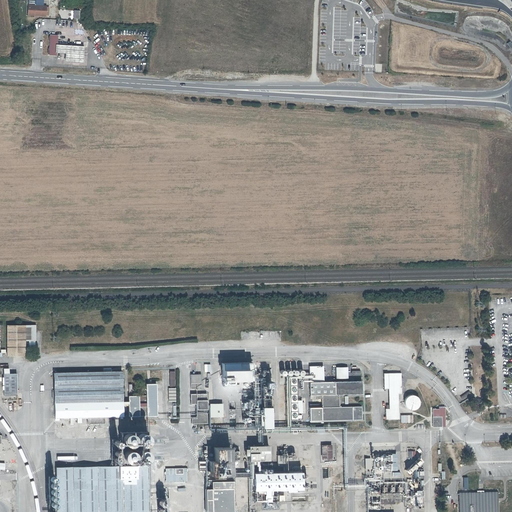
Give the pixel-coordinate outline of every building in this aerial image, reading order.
[(44,16),(44,7),(34,6),(33,11),(33,16),(44,16)] [(66,59),(84,60),(84,46),(57,45),(58,36),(50,36),(50,56),(57,56),(57,54),(66,54),(66,59)] [(9,355),(26,354),(25,325),(8,325),(9,355)] [(254,380),(254,376),(253,363),(223,364),(223,381),(253,381),(254,380)] [(335,367),(335,379),(347,379),(347,367),(335,367)] [(15,374),(8,374),(8,368),(2,368),(3,393),(16,392),(15,374)] [(53,373),(55,418),(82,417),(82,425),(100,424),(100,416),(122,416),(122,408),(128,407),(128,416),(158,416),(156,385),(147,385),(147,402),(139,402),(138,397),(128,397),(128,402),(121,402),(120,371),(53,373)] [(387,411),(387,421),(400,421),(399,395),(403,395),(402,375),(385,375),(386,391),(390,390),(391,411),(387,411)] [(254,380),(253,381),(254,434),(270,434),(270,420),(273,420),(273,414),(270,414),(270,399),(273,399),(273,388),(268,388),(267,379),(261,379),(261,376),(254,376),(254,380)] [(188,395),(198,395),(198,387),(198,381),(188,381),(188,395)] [(311,398),(322,398),(322,409),(310,409),(310,421),(363,420),(363,409),(343,409),(343,397),(363,397),(363,384),(311,385),(311,398)] [(462,401),(471,395),(468,391),(459,397),(462,401)] [(402,403),(403,406),(405,409),(408,411),(411,412),(415,411),(418,409),(420,406),(421,403),(420,399),(418,396),(415,394),(411,393),(408,394),(405,396),(403,399),(402,403)] [(187,401),(187,411),(193,411),(193,416),(204,416),(204,401),(198,401),(187,401)] [(219,410),(206,410),(207,424),(219,424),(219,410)] [(412,422),(412,415),(400,415),(400,423),(412,422)] [(204,419),(194,419),(194,425),(188,425),(188,431),(204,430),(204,419)] [(132,452),(147,452),(147,436),(132,436),(132,438),(132,452)] [(249,447),(249,462),(270,461),(269,447),(249,447)] [(324,461),(332,461),(331,447),(324,447),(324,461)] [(230,451),(215,451),(215,464),(210,464),(210,479),(231,478),(230,451)] [(121,465),(148,465),(147,452),(132,452),(121,452),(121,465)] [(395,471),(395,454),(372,455),(373,471),(395,471)] [(148,511),(148,469),(56,472),(56,511),(148,511)] [(186,472),(182,472),(175,473),(165,473),(166,486),(187,485),(186,472)] [(255,492),(296,492),(295,475),(254,476),(255,492)] [(235,511),(236,507),(232,507),(232,485),(207,485),(208,511),(212,511),(235,511)] [(456,511),(494,511),(494,494),(457,495),(456,511)] [(377,502),(377,496),(369,496),(369,509),(377,509),(377,505),(389,504),(388,502),(377,502)] [(165,511),(165,503),(158,503),(157,511),(165,511)]
